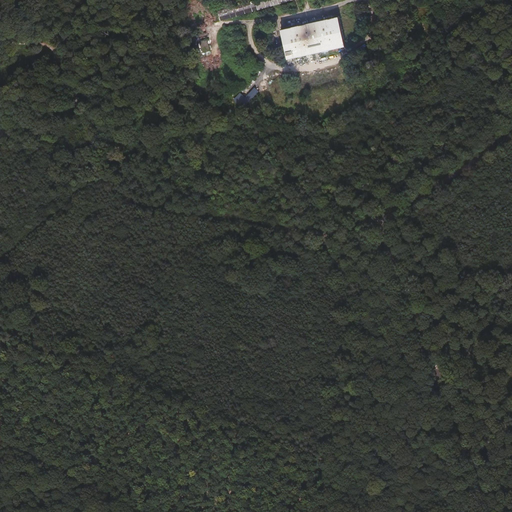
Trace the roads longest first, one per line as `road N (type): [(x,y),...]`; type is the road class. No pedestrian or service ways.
road 1 (unclassified): [(511,130),(388,213),(381,228),(490,511)]
road 2 (track): [(46,45),(66,71),(99,174),(133,201),(318,234),(383,219)]
road 3 (track): [(318,234),(348,308),(326,511)]
road 4 (track): [(146,511),(0,437)]
road 5 (track): [(99,174),(0,259)]
